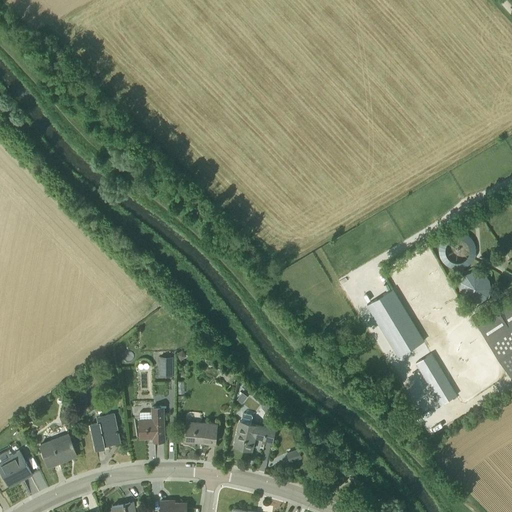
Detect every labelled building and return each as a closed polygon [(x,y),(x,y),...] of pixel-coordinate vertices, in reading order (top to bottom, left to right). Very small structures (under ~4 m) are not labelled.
[(443,264),(448,268),(454,270),(460,270),(466,267),(471,263),(475,258),(476,251),(475,245),(472,239),(467,235),(461,232),(454,232),(449,234),(444,237),(440,242),(438,248),(438,254),(440,259),(443,264)] [(460,298),(464,301),(468,304),(473,304),(478,304),(483,301),(487,297),(489,292),(489,286),(487,281),(484,277),(479,274),(474,273),(469,273),(464,275),(461,279),(458,283),(457,288),(458,293),(460,298)] [(393,289),(390,290),(367,304),(398,356),(420,343),(424,341),(393,289)] [(511,375),(511,303),(504,309),(502,307),(494,313),(495,315),(477,327),(510,377),(511,375)] [(182,350),(176,354),(181,360),(187,356),(182,350)] [(457,395),(431,353),(416,362),(441,404),(457,395)] [(160,357),(160,361),(160,375),(173,375),(173,357),(160,357)] [(76,380),(78,389),(86,387),(84,378),(76,380)] [(61,392),(59,398),(66,400),(68,395),(61,392)] [(242,392),(237,399),(242,403),(247,396),(242,392)] [(152,407),(152,412),(151,412),(152,417),(139,418),(140,438),(153,437),(153,440),(165,440),(164,412),(164,406),(152,407)] [(90,423),(96,449),(104,447),(104,446),(119,443),(120,443),(118,433),(118,431),(117,431),(113,412),(95,416),(96,422),(90,423)] [(274,427),(273,427),(274,423),(262,421),(261,424),(258,424),(251,423),(252,415),(251,414),(244,412),(242,413),(241,418),(234,446),(252,450),(254,440),(251,440),(252,435),(261,437),(261,439),(271,441),(274,427)] [(283,419),(277,413),(273,418),(279,423),(283,419)] [(203,440),(203,442),(215,443),(217,422),(188,420),(186,439),(203,440)] [(76,453),(68,432),(40,443),(49,466),(62,460),(62,459),(76,453)] [(299,448),(287,453),(290,461),(302,457),(299,448)] [(32,473),(20,449),(10,454),(11,457),(0,462),(0,466),(9,485),(23,478),(32,473)] [(186,511),(186,503),(169,504),(169,499),(160,500),(161,511),(186,511)] [(135,511),(134,502),(112,505),(113,509),(105,511),(135,511)]
